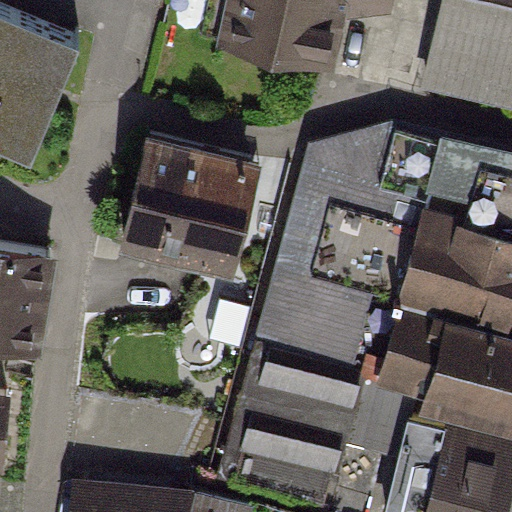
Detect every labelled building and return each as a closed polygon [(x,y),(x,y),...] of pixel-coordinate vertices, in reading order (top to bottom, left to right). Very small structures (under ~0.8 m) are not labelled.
[(227,0),(220,36),(322,59),(331,15),(385,6),(386,0),(227,0)] [(511,0),(443,0),(426,76),(511,95),(511,0)] [(0,158),(19,166),(68,44),(0,16),(0,158)] [(511,148),(387,121),(324,136),(231,474),(325,502),(342,436),(405,439),(388,511),(501,511),(511,466),(511,438),(463,424),(471,399),(511,410),(511,148)] [(251,155),(149,130),(122,237),(225,262),(251,155)] [(0,339),(35,345),(51,249),(0,240),(0,339)] [(85,511),(248,511),(252,503),(195,488),(192,493),(90,482),(85,511)]
